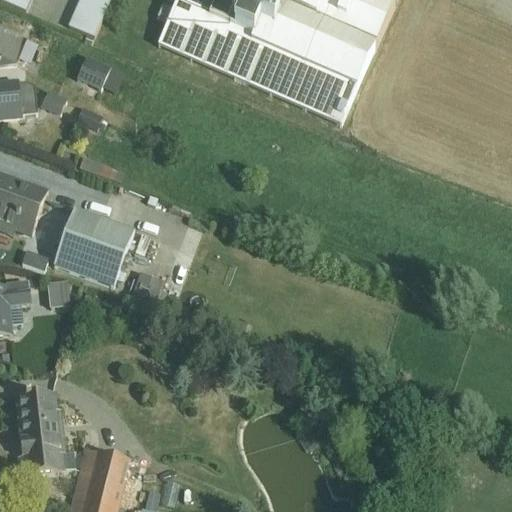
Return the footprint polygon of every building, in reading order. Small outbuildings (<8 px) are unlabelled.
[(2,0),(1,5),(26,15),(32,0),(2,0)] [(80,0),(68,30),(94,41),(111,0),(80,0)] [(225,0),(179,0),(157,49),(341,130),(397,0),(248,0),(245,8),(225,0)] [(0,70),(16,70),(19,64),(29,69),(38,49),(0,32),(0,70)] [(87,62),(76,85),(100,96),(101,93),(114,99),(123,79),(87,62)] [(25,86),(0,88),(0,123),(38,119),(35,91),(25,86)] [(48,96),(40,112),(59,121),(67,105),(48,96)] [(82,112),(76,126),(97,135),(103,122),(82,112)] [(83,161),(79,173),(120,186),(124,176),(83,161)] [(0,176),(0,236),(13,241),(14,237),(30,243),(48,195),(0,176)] [(75,213),(54,271),(113,293),(134,235),(75,213)] [(25,255),(21,268),(43,276),(48,263),(25,255)] [(140,277),(132,297),(157,306),(164,286),(140,277)] [(0,290),(0,340),(13,339),(12,330),(23,328),(21,311),(32,309),(30,295),(28,295),(27,286),(5,288),(5,290),(0,290)] [(67,286),(47,289),(50,312),(70,310),(67,286)] [(56,398),(17,402),(22,445),(20,445),(22,462),(19,462),(21,482),(64,478),(64,475),(75,474),(73,458),(66,459),(61,416),(58,416),(56,398)] [(85,454),(70,511),(119,511),(131,466),(85,454)] [(130,475),(120,511),(129,511),(140,469),(133,467),(131,475),(130,475)] [(167,486),(161,509),(171,511),(173,511),(179,489),(167,486)] [(156,511),(160,498),(148,496),(144,511),(156,511)]
